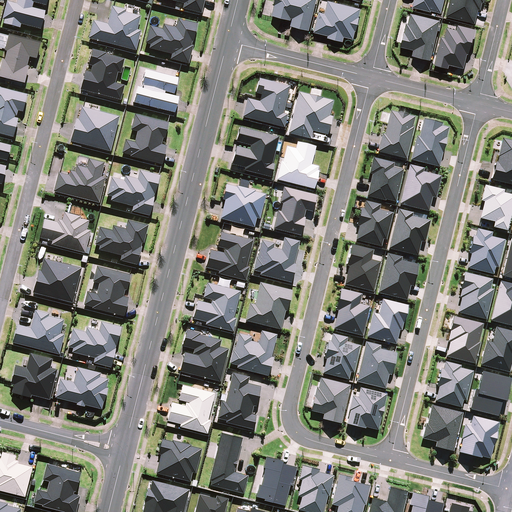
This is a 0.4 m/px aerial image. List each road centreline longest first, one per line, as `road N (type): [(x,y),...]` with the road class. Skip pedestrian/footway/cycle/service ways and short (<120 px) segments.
road 1 (residential): [(390,460),(300,434),(289,413),(371,77)]
road 2 (residential): [(227,41),(122,453)]
road 3 (residential): [(390,460),(478,103)]
road 4 (residential): [(77,0),(0,306)]
road 5 (residential): [(371,77),(227,41)]
road 6 (residential): [(0,421),(122,453)]
road 7 (residential): [(508,489),(390,460)]
